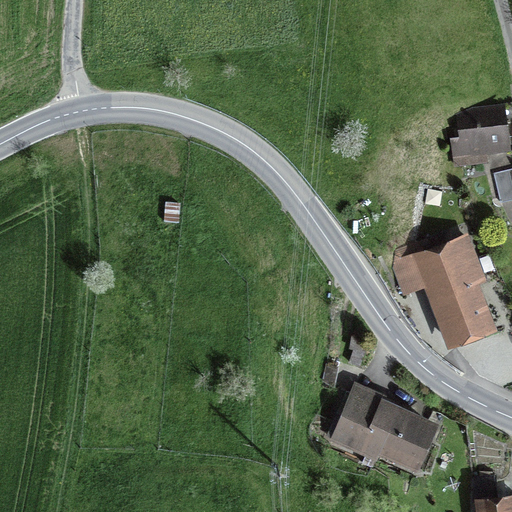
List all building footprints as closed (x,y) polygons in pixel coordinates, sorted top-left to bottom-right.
[(478,113),(458,116),(461,140),(451,141),(453,154),(505,147),(502,124),(511,122),(511,101),(477,107),(478,113)] [(511,171),(501,174),(511,211),(511,171)] [(395,251),(401,264),(395,267),(405,291),(431,281),(453,338),(489,324),(457,242),(423,256),(418,242),(395,251)] [(351,392),(332,437),(376,457),(380,447),(413,461),(430,424),(381,402),(380,405),(351,392)] [(480,511),(511,511),(511,496),(498,499),(495,473),(472,476),(475,502),(479,502),(480,511)]
